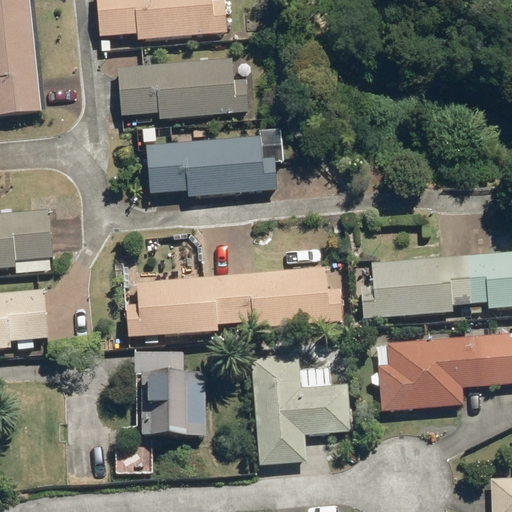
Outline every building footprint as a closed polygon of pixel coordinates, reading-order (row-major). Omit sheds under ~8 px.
[(8,0),(0,0),(0,120),(43,116),(31,1),(9,3),(8,0)] [(98,0),(102,42),(139,39),(140,45),(229,37),(226,0),(98,0)] [(234,62),(120,71),(124,120),(161,117),(161,123),(250,116),(248,83),(236,84),(234,62)] [(263,141),(148,150),(152,198),(189,195),(190,201),(279,193),(277,161),(265,162),(263,141)] [(51,214),(0,217),(0,272),(18,271),(17,265),(55,262),(51,214)] [(511,256),(373,267),(375,289),(363,290),(365,323),(454,316),(454,310),(490,307),(490,313),(511,311),(511,256)] [(328,271),(139,287),(141,309),(127,310),(130,342),(220,335),(220,329),(255,326),(256,333),(345,326),(342,293),(330,294),(328,271)] [(46,294),(0,297),(0,353),(13,352),(13,345),(50,342),(46,294)] [(511,337),(389,347),(391,369),(380,370),(384,415),(465,409),(464,392),(511,387),(511,337)] [(185,355),(136,354),(136,378),(144,378),(144,440),(207,440),(208,377),(184,377),(185,355)] [(299,357),(252,361),(261,470),(308,466),(306,440),(353,436),(349,388),(302,392),(299,357)] [(511,511),(511,481),(492,482),(492,511),(511,511)]
